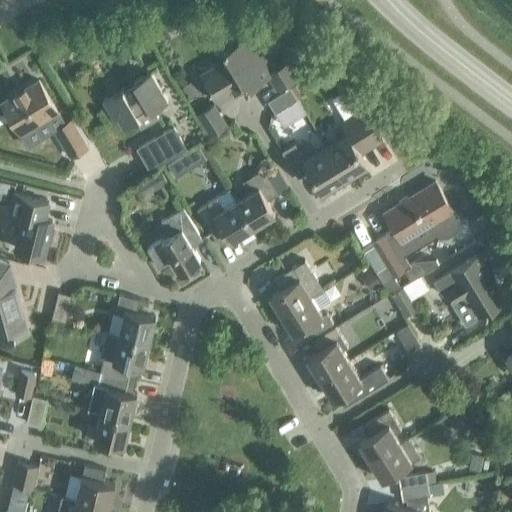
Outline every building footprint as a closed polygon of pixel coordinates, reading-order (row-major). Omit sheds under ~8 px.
[(276,90),(299,76),(289,59),(272,70),(250,33),(223,49),(228,56),(200,73),(217,102),(238,90),(240,93),(268,76),(276,90)] [(123,88),(103,100),(114,119),(118,117),(124,127),(136,119),(140,126),(158,115),(155,108),(167,101),(150,71),(133,81),(134,83),(124,89),(123,88)] [(22,135),(59,113),(39,80),(2,102),(22,135)] [(190,80),(182,85),(189,98),(198,92),(190,80)] [(289,87),(268,101),(275,112),(284,127),(306,113),(297,99),(289,87)] [(197,115),(210,136),(228,125),(215,103),(197,115)] [(325,144),(344,175),(367,161),(356,143),(367,136),(372,145),(384,138),(365,106),(342,120),(344,123),(333,129),(338,137),(325,144)] [(71,157),(88,146),(71,119),(54,129),(71,157)] [(162,133),(174,154),(185,147),(173,126),(162,133)] [(344,175),(325,144),(314,151),(310,144),(300,149),(295,141),(282,149),(298,175),(310,168),(323,188),(344,175)] [(184,154),(166,165),(175,179),(193,169),(184,154)] [(250,191),(237,199),(253,225),(275,212),(267,199),(278,192),(263,167),(243,179),(250,191)] [(161,173),(149,180),(155,191),(167,184),(161,173)] [(0,180),(0,198),(7,200),(11,183),(0,180)] [(453,210),(435,181),(384,212),(402,241),(422,229),(425,235),(430,232),(432,233),(434,235),(435,236),(437,236),(439,237),(442,237),(444,237),(446,236),(448,236),(450,235),(451,233),(453,232),(454,230),(455,228),(456,227),(457,224),(457,222),(457,220),(457,218),(456,216),(453,211),(453,210)] [(237,199),(230,187),(196,208),(219,246),(253,225),(237,199)] [(25,214),(16,247),(43,254),(52,219),(44,217),(48,201),(13,192),(9,209),(25,214)] [(147,247),(158,266),(172,258),(179,271),(201,258),(192,244),(202,238),(184,207),(165,218),(174,233),(162,240),(161,238),(147,247)] [(404,267),(384,235),(362,248),(390,293),(400,287),(392,274),(404,267)] [(477,253),(434,280),(441,292),(449,286),(456,297),(450,301),(465,325),(509,299),(498,282),(501,280),(503,275),(502,271),(498,268),(493,268),(491,270),(488,271),(477,253)] [(324,289),(306,259),(274,277),(280,288),(271,293),(282,313),(312,294),(313,295),(324,289)] [(0,337),(27,330),(9,263),(0,261),(0,337)] [(372,271),(361,277),(370,290),(380,284),(372,271)] [(411,298),(430,288),(422,273),(403,283),(411,298)] [(416,308),(403,286),(392,293),(405,314),(416,308)] [(323,313),(320,307),(331,301),(324,289),(313,295),(312,294),(282,313),(294,333),(304,327),(309,336),(334,321),(328,310),(323,313)] [(65,320),(72,294),(58,290),(51,317),(65,320)] [(119,333),(149,340),(155,316),(137,311),(140,298),(120,293),(115,312),(124,314),(119,333)] [(391,308),(385,297),(373,304),(379,315),(391,308)] [(408,350),(420,343),(407,323),(396,330),(408,350)] [(341,345),(346,342),(336,325),(312,339),(318,349),(307,356),(320,376),(349,359),(341,345)] [(149,340),(119,333),(107,330),(100,355),(104,356),(101,370),(136,378),(139,366),(143,366),(149,340)] [(360,376),(349,359),(320,376),(332,397),(337,394),(343,404),(388,377),(380,364),(360,376)] [(30,396),(36,373),(21,370),(15,393),(30,396)] [(83,381),(85,373),(73,370),(71,380),(83,383),(83,381)] [(101,370),(98,384),(94,383),(87,408),(100,411),(130,418),(136,393),(132,392),(136,378),(101,370)] [(443,383),(428,392),(436,405),(451,396),(443,383)] [(40,426),(47,399),(32,395),(26,422),(40,426)] [(371,433),(359,440),(371,459),(400,441),(394,431),(400,427),(395,418),(389,408),(364,423),(371,433)] [(130,418),(100,411),(97,425),(88,423),(85,434),(124,444),(130,418)] [(400,441),(371,459),(383,479),(421,456),(409,436),(400,441)] [(471,453),(467,468),(478,471),(481,455),(471,453)] [(39,465),(17,460),(11,482),(33,487),(39,465)] [(76,497),(110,505),(115,482),(103,479),(106,467),(84,462),(76,497)] [(425,470),(398,475),(400,487),(427,482),(425,470)] [(440,480),(427,482),(428,487),(430,495),(442,492),(440,480)] [(385,511),(429,511),(427,495),(430,495),(428,487),(427,482),(400,487),(402,500),(406,499),(407,505),(388,501),(385,511)] [(61,494),(56,511),(107,511),(110,505),(76,497),(61,494)]
